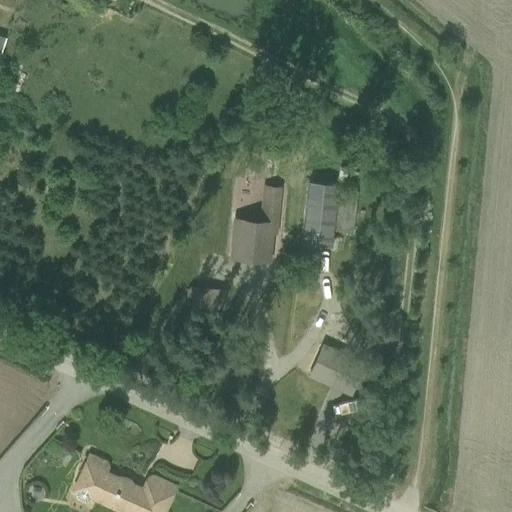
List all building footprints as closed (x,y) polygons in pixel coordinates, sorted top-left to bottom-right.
[(332,231),(352,233),(357,186),(307,181),(300,244),(330,247),(332,231)] [(228,259),(271,262),(273,230),(278,231),(282,187),(261,185),(257,219),(232,218),(228,259)] [(186,309),(221,310),(223,288),(186,286),(186,309)] [(307,376),(352,396),(367,361),(322,342),(307,376)] [(162,511),(163,511),(173,487),(152,477),(150,477),(148,478),(146,479),(146,481),(151,483),(147,492),(131,485),(129,482),(127,480),(124,479),(121,478),(119,478),(116,478),(108,474),(103,472),(105,471),(106,469),(106,466),(105,464),(103,462),(88,455),(72,491),(73,491),(73,493),(75,499),(83,503),(90,500),(90,499),(117,511),(162,511)]
